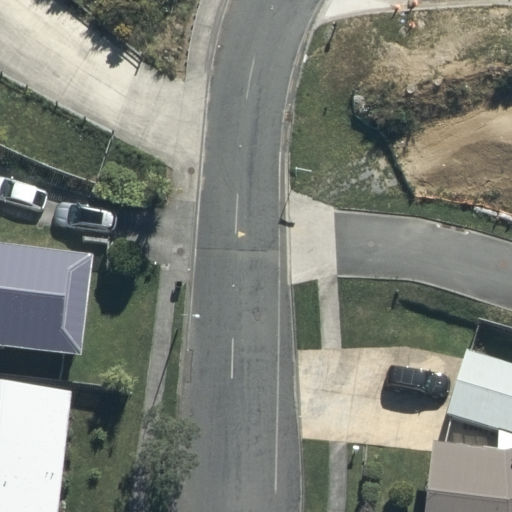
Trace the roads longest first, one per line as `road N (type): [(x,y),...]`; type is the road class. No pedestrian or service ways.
road 1 (residential): [(239,262),(385,262),(511,304)]
road 2 (residential): [(239,262),(241,120),(265,0)]
road 3 (residential): [(230,511),(239,262)]
